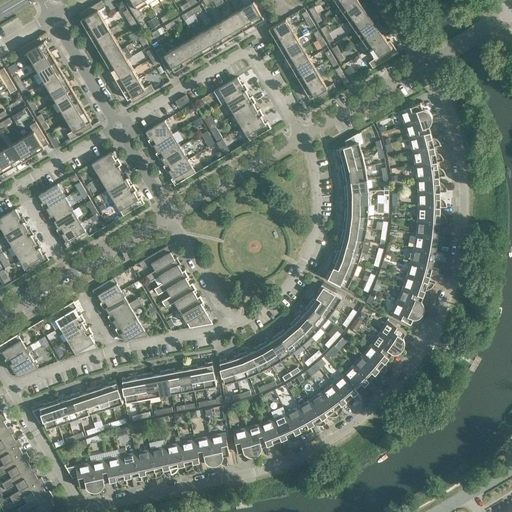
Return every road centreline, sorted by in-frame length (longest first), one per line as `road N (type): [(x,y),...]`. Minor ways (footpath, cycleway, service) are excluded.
road 1 (residential): [(425,63),(460,149),(458,263),(421,354),(359,420),(286,464),(88,508),(9,386)]
road 2 (residential): [(116,127),(247,54),(301,139)]
road 3 (residential): [(231,326),(285,294),(308,254),(318,191),(301,139)]
road 4 (unclassified): [(0,317),(170,215)]
road 5 (unclassified): [(170,215),(301,139)]
road 6 (unclassified): [(301,139),(425,63)]
road 7 (residential): [(116,127),(51,15)]
road 8 (residential): [(231,326),(170,215)]
